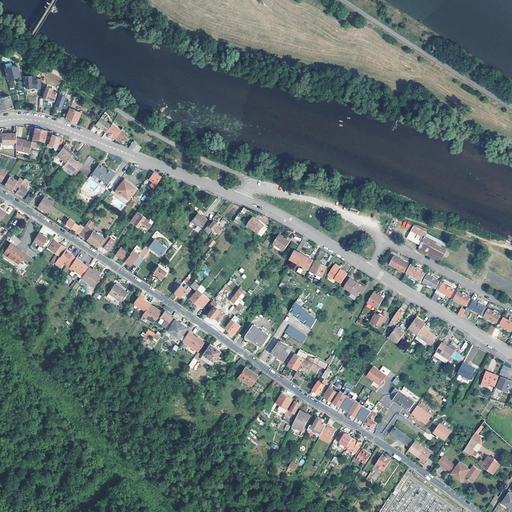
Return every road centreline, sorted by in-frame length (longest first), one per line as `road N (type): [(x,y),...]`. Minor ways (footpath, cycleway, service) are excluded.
road 1 (tertiary): [(476,511),(0,192)]
road 2 (secondary): [(242,199),(51,124),(0,122)]
road 3 (track): [(341,0),(511,106)]
road 4 (residential): [(511,308),(385,240),(368,268)]
road 5 (secondary): [(511,354),(368,268)]
road 6 (secondary): [(368,268),(242,199)]
